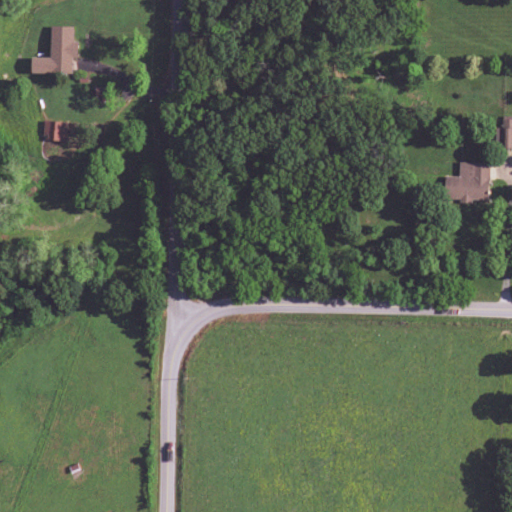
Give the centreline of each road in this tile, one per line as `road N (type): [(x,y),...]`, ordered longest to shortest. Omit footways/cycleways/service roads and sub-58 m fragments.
road 1 (tertiary): [(180,334),(196,316),(254,304),(511,310)]
road 2 (tertiary): [(180,334),(171,277),(176,0)]
road 3 (tertiary): [(162,511),(166,376),(180,334)]
